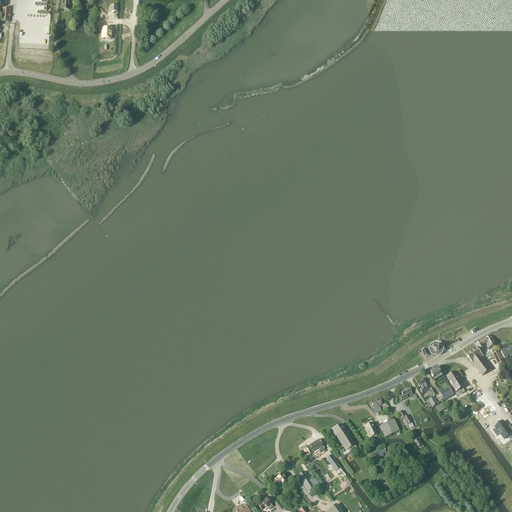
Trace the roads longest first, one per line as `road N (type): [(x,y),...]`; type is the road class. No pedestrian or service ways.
road 1 (tertiary): [(170,511),(199,473),(255,433),(381,388),(511,321)]
road 2 (tertiary): [(0,73),(76,83),(131,74),(225,0)]
